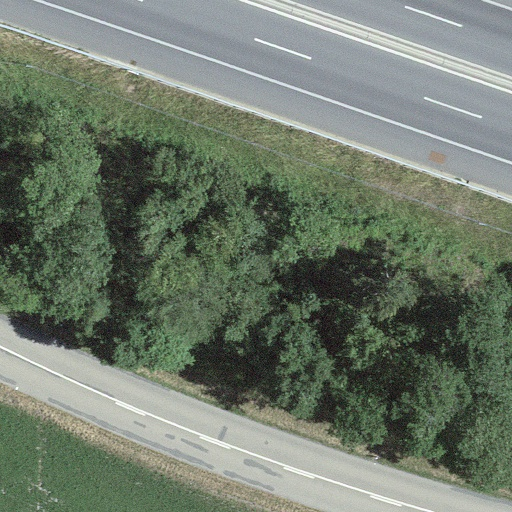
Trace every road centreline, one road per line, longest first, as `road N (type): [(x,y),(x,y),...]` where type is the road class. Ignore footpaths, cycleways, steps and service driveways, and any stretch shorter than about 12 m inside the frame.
road 1 (secondary): [(430,511),(229,446),(0,346)]
road 2 (trunk): [(137,0),(511,128)]
road 3 (trunk): [(511,43),(383,0)]
